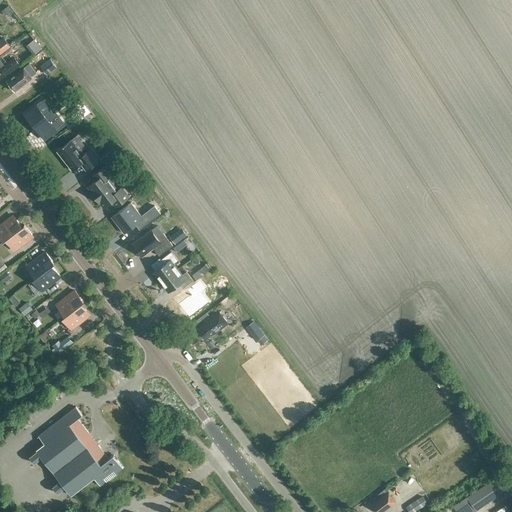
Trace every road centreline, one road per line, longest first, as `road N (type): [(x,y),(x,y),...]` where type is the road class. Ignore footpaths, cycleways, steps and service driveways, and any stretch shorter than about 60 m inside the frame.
road 1 (secondary): [(157,358),(0,153)]
road 2 (unclassified): [(297,511),(178,355),(169,350),(157,358)]
road 3 (unclassified): [(250,511),(200,447),(138,400),(128,383),(157,358)]
